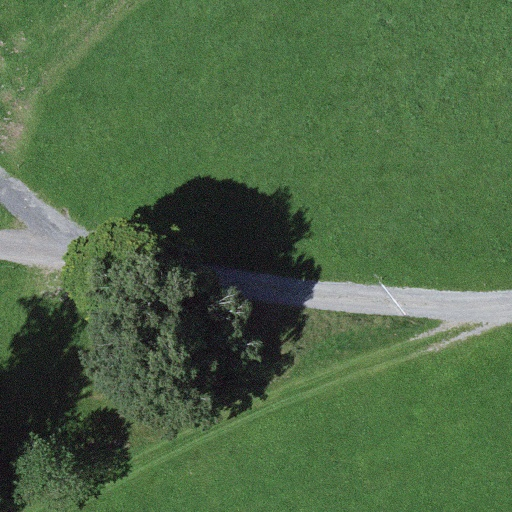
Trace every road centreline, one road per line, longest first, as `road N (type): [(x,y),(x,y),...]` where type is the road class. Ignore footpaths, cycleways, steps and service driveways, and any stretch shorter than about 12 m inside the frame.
road 1 (track): [(51,511),(158,458),(447,338),(452,313)]
road 2 (track): [(0,248),(452,313)]
road 3 (track): [(99,263),(0,185)]
